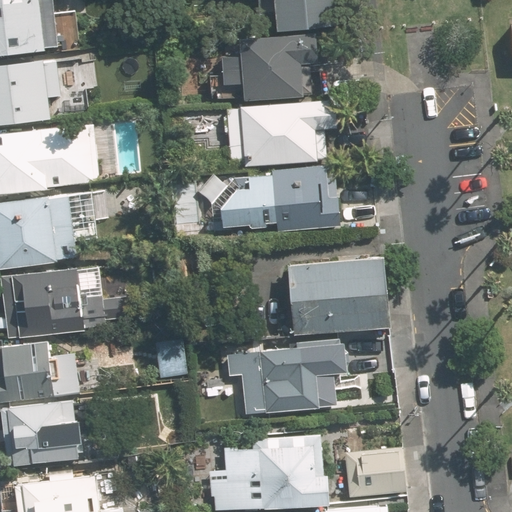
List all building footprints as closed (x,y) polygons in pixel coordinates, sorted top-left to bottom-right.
[(0,0),(0,52),(43,48),(43,45),(55,43),(50,0),(0,0)] [(342,0),(279,0),(282,27),(345,22),(342,0)] [(247,99),(318,92),(315,58),(320,58),(318,29),(242,36),(244,53),(228,55),(229,74),(218,75),(221,99),(247,96),(247,99)] [(0,57),(0,118),(47,114),(45,92),(77,89),(74,63),(73,56),(42,59),(41,53),(0,57)] [(330,156),(327,125),(336,125),(333,96),(242,104),(243,107),(229,108),(233,155),(246,154),(247,164),(330,156)] [(0,190),(100,180),(94,122),(0,131),(0,190)] [(343,221),(338,160),(272,166),(272,170),(238,173),(239,182),(218,202),(222,206),(224,221),(251,219),(251,224),(267,223),(267,219),(277,218),(277,226),(343,221)] [(69,192),(0,198),(0,260),(76,252),(69,192)] [(287,263),(294,330),(387,320),(380,253),(287,263)] [(79,263),(3,271),(11,335),(86,326),(86,322),(112,320),(112,316),(128,315),(126,292),(106,294),(102,263),(80,266),(79,263)] [(192,373),(189,333),(159,335),(162,375),(192,373)] [(0,343),(0,397),(73,389),(67,336),(0,343)] [(328,401),(325,371),(329,370),(326,340),(258,347),(259,350),(227,353),(229,373),(241,372),(245,411),(265,409),(265,410),(319,405),(319,403),(328,401)] [(79,457),(73,397),(3,405),(10,464),(79,457)] [(229,467),(215,469),(219,508),(270,503),(270,505),(332,498),(324,431),(261,438),(261,444),(227,448),(229,467)] [(406,488),(402,445),(347,450),(352,494),(406,488)] [(93,474),(93,472),(22,479),(22,481),(16,482),(19,511),(126,511),(125,505),(107,507),(104,473),(93,474)] [(388,511),(387,499),(327,505),(327,509),(295,511),(388,511)]
